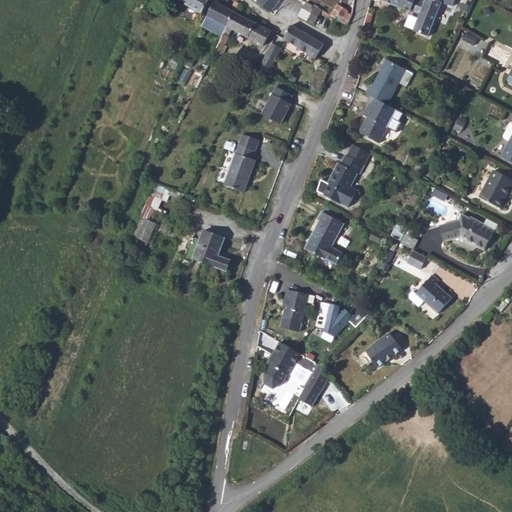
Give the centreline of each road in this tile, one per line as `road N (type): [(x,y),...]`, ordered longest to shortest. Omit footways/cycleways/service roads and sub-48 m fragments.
road 1 (residential): [(215,505),(255,285),(347,50)]
road 2 (residential): [(215,505),(333,435),(459,333),(511,277)]
road 3 (track): [(96,511),(0,420)]
